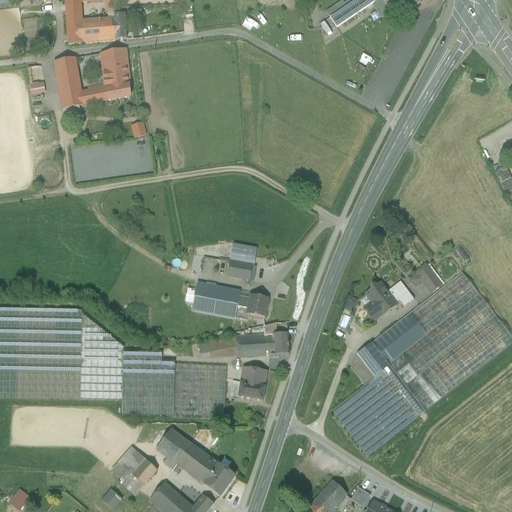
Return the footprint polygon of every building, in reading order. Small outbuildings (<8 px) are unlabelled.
[(7,0),(0,0),(0,9),(9,9),(7,0)] [(344,0),(326,13),(329,18),(349,5),(344,0)] [(375,3),(378,0),(356,0),(349,5),(329,18),(336,29),(375,3)] [(384,17),(390,13),(381,0),(380,1),(379,0),(378,0),(375,3),(384,17)] [(379,0),(380,1),(381,0),(390,13),(402,5),(407,12),(418,5),(417,3),(417,0),(379,0)] [(113,10),(112,1),(104,2),(105,20),(112,20),(112,16),(113,16),(113,10)] [(81,4),(65,5),(66,17),(82,16),(81,4)] [(113,16),(112,16),(112,20),(114,19),(116,41),(127,40),(125,15),(113,16)] [(82,16),(66,17),(69,45),(84,44),(82,22),(82,16)] [(105,20),(82,22),(84,44),(116,41),(114,19),(112,20),(105,20)] [(325,28),(328,33),(334,29),(331,24),(325,28)] [(125,51),(103,56),(104,62),(109,91),(129,87),(125,51)] [(103,56),(93,57),(95,64),(104,62),(103,56)] [(80,108),(82,108),(80,95),(74,61),(56,64),(64,111),(80,108)] [(31,86),(33,96),(47,93),(44,83),(31,86)] [(109,91),(105,92),(107,103),(130,98),(129,87),(109,91)] [(89,93),(91,106),(107,103),(105,92),(105,91),(89,93)] [(91,106),(89,93),(80,95),(82,108),(91,106)] [(81,117),(80,108),(64,111),(65,119),(81,117)] [(134,128),(136,138),(152,134),(150,124),(134,128)] [(511,181),(506,168),(495,174),(505,195),(511,191),(511,181)] [(230,263),(227,278),(249,281),(252,267),(230,263)] [(441,286),(428,268),(418,275),(423,282),(432,293),(441,286)] [(511,336),(462,273),(357,355),(375,378),(364,386),(332,411),(368,457),(511,345),(511,336)] [(423,282),(418,275),(410,282),(415,288),(423,282)] [(413,300),(400,283),(387,293),(396,304),(399,301),(404,307),(413,300)] [(387,293),(380,285),(377,287),(374,286),(371,289),(372,292),(367,295),(373,304),(365,310),(369,315),(368,318),(370,321),(373,320),(374,322),(382,315),(383,316),(397,306),(396,304),(387,293)] [(239,294),(198,286),(193,310),(234,318),(236,307),(238,298),(239,294)] [(249,300),(238,298),(236,307),(247,310),(246,316),(264,319),(268,299),(250,296),(249,300)] [(82,312),(0,310),(0,400),(122,403),(122,416),(172,417),(175,365),(161,364),(162,355),(123,355),(124,349),(82,315),(82,312)] [(276,325),(265,328),(265,336),(267,336),(277,336),(276,325)] [(277,336),(267,336),(269,357),(289,356),(287,335),(277,336)] [(265,336),(236,338),(237,356),(237,359),(269,357),(267,336),(265,336)] [(236,338),(207,344),(209,356),(210,359),(237,356),(236,338)] [(207,344),(198,346),(201,358),(209,356),(207,344)] [(357,355),(349,367),(364,386),(375,378),(357,355)] [(226,368),(175,365),(172,417),(172,419),(223,420),(226,368)] [(267,372),(242,369),(240,383),(265,387),(267,372)] [(265,387),(240,383),(238,398),(263,402),(265,387)] [(219,466),(171,430),(155,451),(166,460),(175,467),(203,487),(219,466)] [(145,461),(131,448),(111,471),(114,474),(124,464),(134,473),(145,461)] [(175,467),(166,460),(163,464),(172,471),(175,467)] [(134,473),(124,464),(114,474),(117,477),(135,492),(137,494),(157,471),(145,461),(134,473)] [(234,477),(219,466),(203,487),(219,498),(234,477)] [(132,495),(135,492),(117,477),(115,480),(132,495)] [(333,482),(307,509),(310,511),(332,511),(347,496),(333,482)] [(196,511),(192,508),(164,485),(149,503),(159,511),(196,511)] [(370,497),(358,489),(351,500),(351,501),(362,508),(370,497)] [(29,498),(19,490),(8,503),(18,511),(29,498)] [(111,492),(102,502),(111,510),(120,500),(111,492)] [(344,511),(351,501),(351,500),(348,497),(337,508),(341,511),(344,511)] [(202,498),(192,508),(196,511),(206,511),(213,506),(202,498)] [(388,511),(372,503),(367,511),(388,511)]
